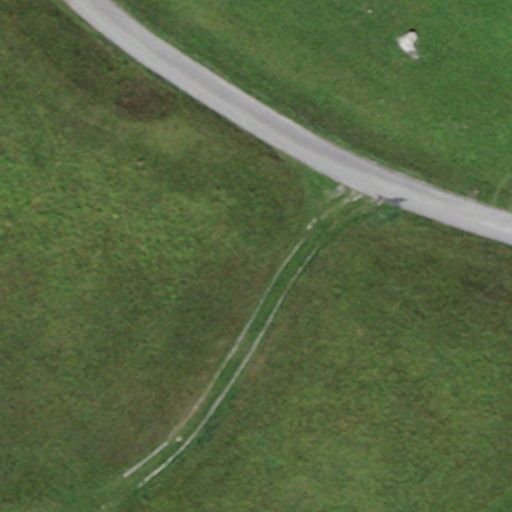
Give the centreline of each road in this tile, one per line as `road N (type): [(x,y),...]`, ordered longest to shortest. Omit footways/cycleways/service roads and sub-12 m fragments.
road 1 (track): [(365,172),(285,254),(229,386),(172,445),(86,479),(0,488)]
road 2 (track): [(91,0),(225,98),(324,155),(511,225)]
